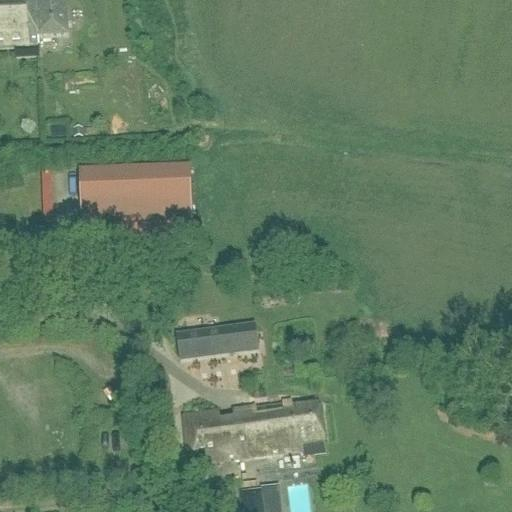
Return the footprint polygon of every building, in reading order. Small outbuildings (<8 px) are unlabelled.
[(0,0),(0,50),(38,49),(38,43),(67,41),(64,0),(0,0)] [(0,156),(121,154),(119,109),(117,65),(0,67),(0,156)] [(84,228),(193,224),(191,170),(80,174),(84,228)] [(254,330),(178,340),(181,364),(257,354),(254,330)] [(219,373),(219,388),(234,388),(234,372),(219,373)] [(291,413),(290,407),(266,410),(267,415),(255,417),(254,412),(232,415),(233,425),(219,427),(217,417),(186,421),(193,470),(301,454),(300,449),(325,445),(320,409),(291,413)] [(266,495),(265,490),(237,494),(240,510),(243,510),(243,511),(275,511),(273,494),(266,495)]
